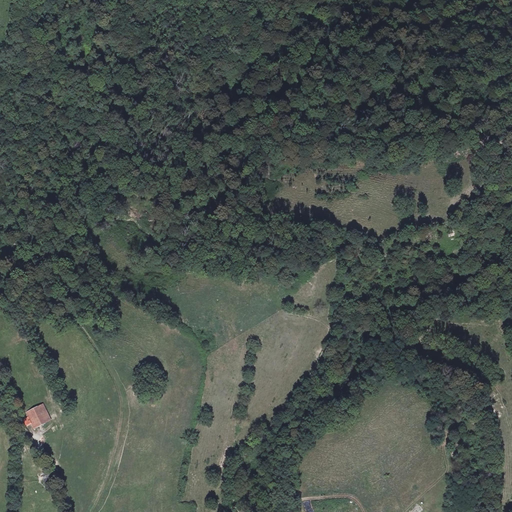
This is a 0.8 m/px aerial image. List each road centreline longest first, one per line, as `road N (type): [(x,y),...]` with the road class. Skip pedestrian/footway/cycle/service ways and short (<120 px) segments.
road 1 (track): [(69,511),(0,384)]
road 2 (track): [(288,511),(302,447),(347,408)]
